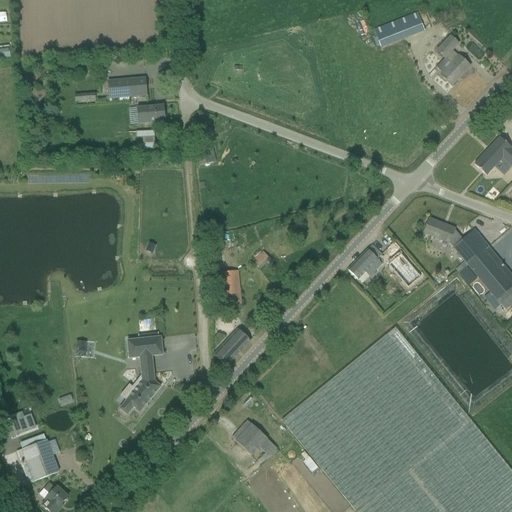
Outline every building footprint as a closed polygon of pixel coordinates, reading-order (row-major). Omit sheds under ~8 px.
[(417,13),(374,31),(376,36),(373,37),(377,47),(379,46),(380,49),(425,32),(417,13)] [(470,67),(458,56),(458,57),(453,52),(459,45),(451,37),(436,52),(444,59),(445,59),(451,64),(440,76),(452,87),(470,67)] [(0,59),(10,58),(9,49),(0,50),(0,59)] [(109,100),(147,97),(145,80),(108,83),(109,100)] [(75,103),(95,101),(94,94),(74,96),(75,103)] [(164,121),(163,107),(136,109),(138,125),(157,123),(157,121),(164,121)] [(154,132),(136,133),(136,139),(142,138),(142,144),(136,145),(137,151),(155,150),(154,132)] [(511,169),(511,149),(499,138),(481,158),(493,169),(502,159),(511,169)] [(213,163),(209,146),(195,149),(199,166),(213,163)] [(467,266),(488,248),(474,231),(473,231),(473,230),(471,232),(472,233),(462,240),(455,230),(429,220),(423,234),(449,244),(453,248),(452,249),(467,266)] [(146,251),(152,254),(155,246),(149,244),(146,251)] [(383,255),(372,245),(348,271),(358,281),(365,274),(370,278),(382,265),(377,261),(383,255)] [(509,290),(511,287),(511,285),(511,276),(488,248),(467,266),(496,301),(500,297),(509,290)] [(260,270),(270,261),(263,252),(252,262),(260,270)] [(406,273),(413,265),(400,253),(393,261),(406,273)] [(242,308),(241,298),(238,272),(219,274),(223,310),(242,308)] [(282,421),(288,429),(355,511),(511,511),(511,472),(395,329),(282,421)] [(250,342),(238,330),(213,356),(226,367),(250,342)] [(152,357),(163,356),(161,338),(127,342),(129,359),(140,358),(142,382),(119,409),(127,416),(133,408),(139,414),(160,387),(154,382),(152,357)] [(86,350),(75,350),(75,357),(85,358),(86,350)] [(7,429),(11,438),(36,429),(31,415),(24,418),(22,413),(9,418),(13,427),(7,429)] [(270,458),(278,450),(251,425),(247,422),(232,438),(235,442),(235,441),(253,457),(260,449),(270,458)] [(29,485),(59,474),(47,441),(45,442),(43,435),(20,444),(23,451),(17,453),(29,485)] [(39,495),(45,501),(41,506),(47,511),(58,511),(64,506),(62,504),(68,498),(56,487),(55,489),(49,484),(39,495)]
